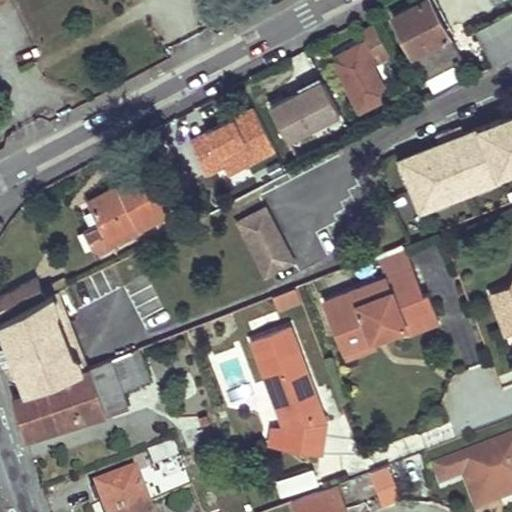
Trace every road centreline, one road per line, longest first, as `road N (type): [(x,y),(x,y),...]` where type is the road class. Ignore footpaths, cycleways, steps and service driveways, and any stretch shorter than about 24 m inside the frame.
road 1 (residential): [(0,177),(334,0)]
road 2 (residential): [(511,72),(316,170),(337,228)]
